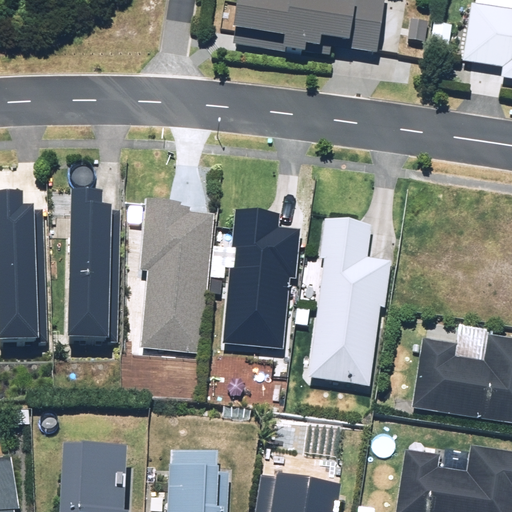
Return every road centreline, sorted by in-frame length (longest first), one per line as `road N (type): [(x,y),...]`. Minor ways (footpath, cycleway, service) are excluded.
road 1 (residential): [(166,102),(511,146)]
road 2 (residential): [(0,102),(166,102)]
